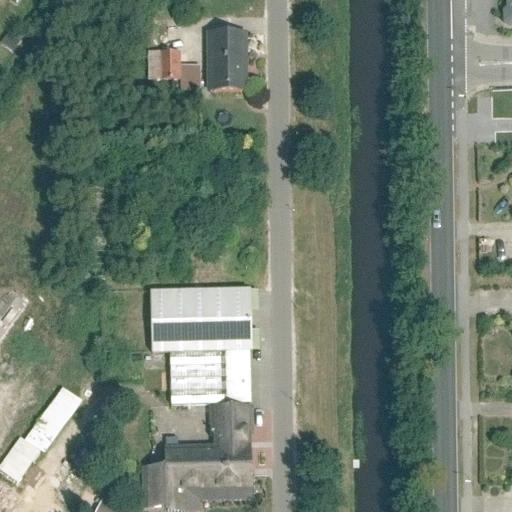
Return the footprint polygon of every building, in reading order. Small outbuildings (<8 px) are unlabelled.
[(511,0),(503,0),(504,27),(511,27),(511,0)] [(14,31),(7,42),(19,50),(26,40),(14,31)] [(207,32),(208,92),(248,92),(247,32),(207,32)] [(201,65),(182,65),(182,51),(163,51),(150,51),(150,84),(163,84),(177,84),(177,92),(201,92),(201,65)] [(79,190),(81,279),(113,278),(111,189),(79,190)] [(152,291),(153,354),(168,354),(250,353),(254,352),(252,289),(152,291)] [(250,353),(168,354),(169,409),(215,408),(251,407),(250,353)] [(0,465),(0,475),(16,487),(41,452),(45,455),(84,401),(64,387),(26,441),(21,437),(0,465)] [(189,511),(189,496),(257,495),(256,448),(252,448),(251,407),(215,408),(216,448),(151,449),(152,511),(189,511)] [(130,511),(104,499),(97,511),(130,511)]
